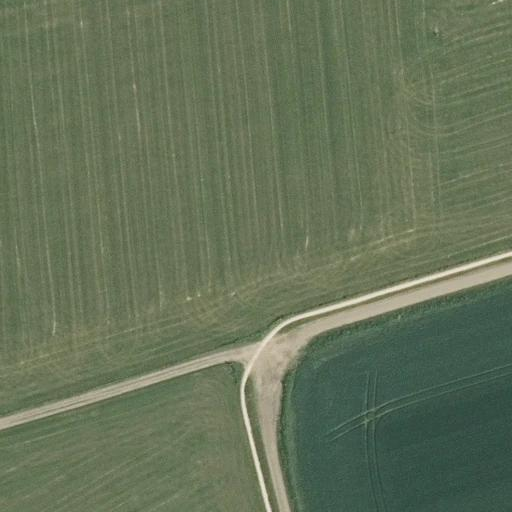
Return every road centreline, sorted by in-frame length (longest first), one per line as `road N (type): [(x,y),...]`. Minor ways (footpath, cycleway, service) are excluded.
road 1 (track): [(0,424),(210,360),(254,350),(275,357)]
road 2 (track): [(511,269),(303,331),(286,338),(275,357)]
road 3 (track): [(283,511),(264,416),(275,357)]
